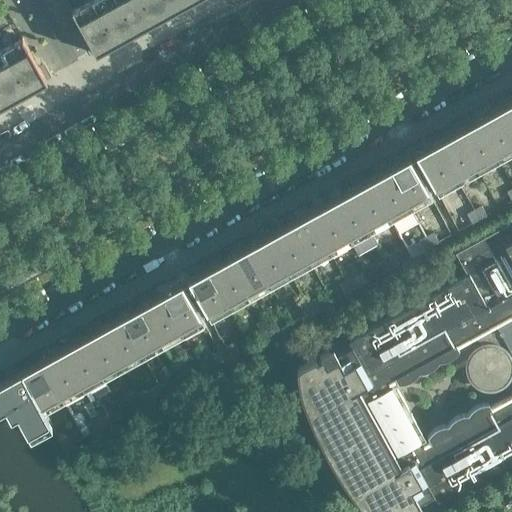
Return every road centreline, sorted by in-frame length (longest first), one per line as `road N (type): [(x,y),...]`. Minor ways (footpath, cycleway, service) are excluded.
road 1 (residential): [(0,333),(511,49)]
road 2 (secondary): [(0,285),(511,2)]
road 3 (secondary): [(370,0),(0,204)]
road 4 (residential): [(90,103),(277,0)]
